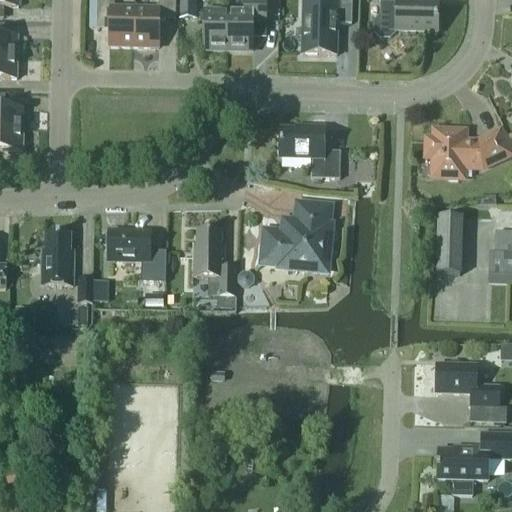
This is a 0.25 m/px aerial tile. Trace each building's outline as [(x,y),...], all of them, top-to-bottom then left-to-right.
[(18,0),(0,0),(0,9),(18,10),(18,0)] [(113,0),(97,0),(97,31),(109,31),(109,49),(133,50),(134,11),(114,10),(113,0)] [(135,10),(133,50),(158,51),(159,21),(175,22),(174,0),(158,0),(158,11),(135,10)] [(179,0),(179,21),(196,22),(196,0),(179,0)] [(302,57),(336,58),(337,26),(351,26),(351,0),(331,0),(331,7),(303,6),(302,57)] [(374,25),(374,34),(380,40),(389,41),(396,34),(437,35),(438,5),(405,4),(405,0),(379,0),(379,5),(381,5),(380,18),(374,25)] [(228,15),(227,52),(252,53),(253,25),(265,26),(265,2),(244,1),(243,15),(228,15)] [(203,52),(227,52),(228,15),(204,15),(203,52)] [(97,31),(97,17),(89,17),(89,31),(97,31)] [(0,60),(17,60),(17,39),(4,39),(4,27),(0,26),(0,60)] [(17,60),(0,60),(0,81),(16,82),(17,60)] [(0,132),(23,133),(23,111),(9,111),(9,98),(0,97),(0,132)] [(311,181),(339,182),(340,154),(323,154),(324,130),(307,129),(307,132),(280,132),(279,161),(311,161),(311,181)] [(23,133),(0,132),(0,153),(22,154),(23,133)] [(482,170),(510,157),(499,135),(477,145),(464,145),(464,135),(435,134),(434,142),(427,142),(427,159),(434,159),(433,180),(448,180),(448,183),(457,184),(457,180),(462,181),(463,170),(482,170)] [(495,208),(495,201),(494,200),(476,200),(476,201),(476,208),(495,208)] [(279,268),(279,271),(327,275),(331,228),(328,227),(330,209),(297,206),(295,224),(283,223),(282,235),(264,233),(261,266),(279,268)] [(435,277),(460,278),(462,220),(437,220),(435,277)] [(235,311),(236,299),(236,271),(224,270),(224,249),(221,249),(221,234),(197,233),(196,248),(193,248),(193,280),(210,280),(218,280),(217,299),(217,311),(235,311)] [(108,234),(108,264),(141,265),(140,285),(165,286),(166,254),(150,253),(150,234),(134,234),(134,235),(108,234)] [(511,234),(496,234),(495,254),(489,253),(488,286),(511,286),(511,234)] [(70,237),(46,236),(45,253),(42,253),(41,288),(73,289),(73,262),(70,262),(70,237)] [(253,280),(249,275),(243,274),(238,278),(238,284),(242,289),(248,290),(252,286),(253,280)] [(78,282),(77,306),(92,306),(93,282),(78,282)] [(163,299),(162,298),(145,298),(145,310),(163,311),(163,299)] [(86,329),(86,313),(72,313),(72,329),(86,329)] [(69,337),(51,339),(52,349),(70,348),(69,337)] [(37,340),(37,348),(51,347),(50,339),(37,340)] [(26,343),(20,358),(27,361),(33,346),(26,343)] [(20,358),(17,366),(24,368),(27,361),(20,358)] [(476,368),(436,367),(435,397),(470,398),(470,410),(494,411),(493,427),(506,427),(506,411),(498,411),(499,389),(475,388),(476,368)] [(223,375),(211,375),(210,383),(222,383),(223,375)] [(472,483),(487,484),(488,462),(511,462),(511,436),(481,436),(480,450),(454,449),(454,452),(438,452),(437,483),(452,483),(452,498),(472,499),(472,483)] [(15,475),(6,478),(8,487),(18,485),(15,475)]
